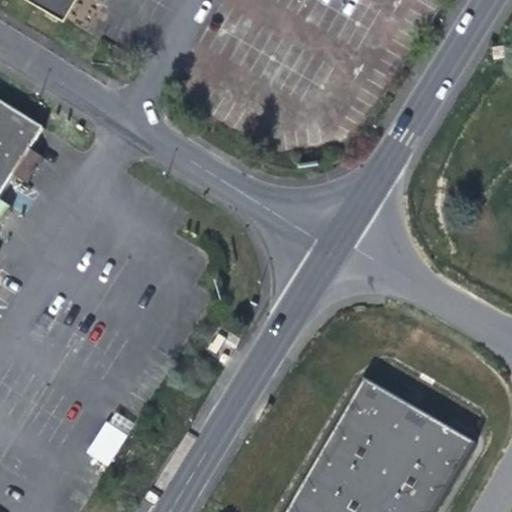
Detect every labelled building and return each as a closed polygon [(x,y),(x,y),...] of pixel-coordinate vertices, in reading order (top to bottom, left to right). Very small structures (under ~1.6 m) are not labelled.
[(32,0),(67,19),(78,0),(32,0)] [(0,189),(6,179),(23,153),(38,129),(0,105),(0,189)] [(35,161),(23,153),(6,179),(19,187),(35,161)] [(239,344),(218,331),(205,351),(225,365),(239,344)] [(357,385),(283,511),(430,511),(466,450),(357,385)] [(105,421),(85,453),(107,467),(127,434),(105,421)]
